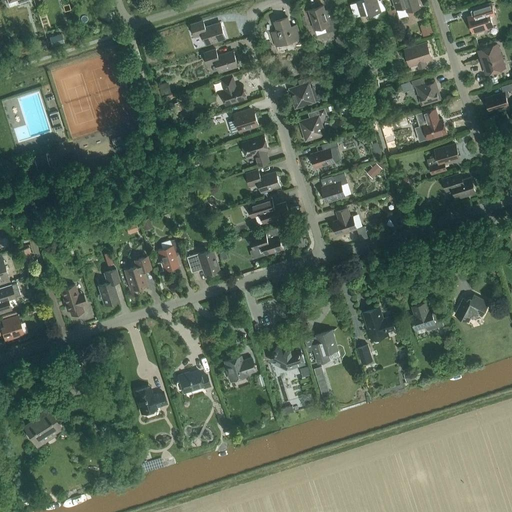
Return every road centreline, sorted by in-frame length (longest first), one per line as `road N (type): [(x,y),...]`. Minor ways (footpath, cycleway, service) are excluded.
road 1 (residential): [(322,258),(253,33),(251,15),(283,0)]
road 2 (residential): [(65,339),(322,258)]
road 3 (residential): [(322,258),(511,200)]
road 4 (residential): [(484,158),(433,0)]
